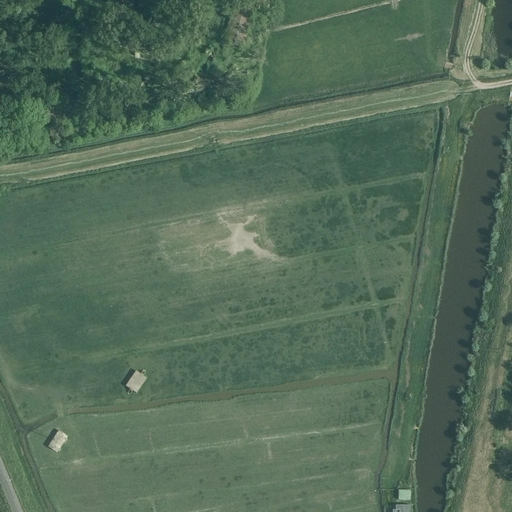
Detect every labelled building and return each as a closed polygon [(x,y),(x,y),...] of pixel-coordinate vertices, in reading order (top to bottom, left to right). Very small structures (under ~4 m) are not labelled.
[(107,16),(127,21),(131,0),(111,0),(111,2),(109,11),(107,16)] [(224,44),(243,49),(253,9),(233,5),(232,10),(230,20),(227,30),(225,40),(224,44)] [(38,98),(33,117),(73,127),(78,108),(73,106),(62,104),(52,101),(43,99),(38,98)] [(147,378),(143,375),(145,373),(142,371),(141,373),(136,370),(126,386),(130,389),(129,391),(131,393),(133,390),(136,393),(147,378)] [(57,453),(58,451),(61,452),(62,450),(59,449),(65,440),(67,442),(69,440),(66,438),(68,436),(59,430),(48,447),(57,453)] [(398,490),(398,500),(410,500),(410,490),(398,490)]
